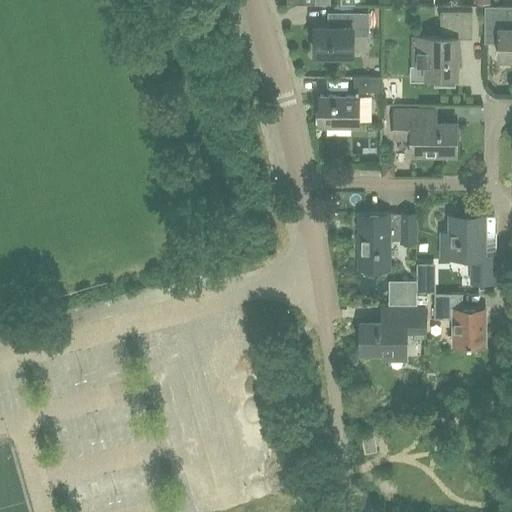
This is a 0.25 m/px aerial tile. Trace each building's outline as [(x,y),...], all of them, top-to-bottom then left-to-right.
[(484,18),(484,34),(484,43),(498,43),(498,57),(511,57),(511,6),(484,6),(484,18)] [(414,65),(426,65),(426,78),(435,78),(435,84),(454,84),(454,78),(456,78),(456,39),(472,39),(472,11),(440,11),(440,37),(414,37),(414,65)] [(368,36),(368,13),(340,13),(340,27),(314,27),(314,55),(352,56),(352,36),(368,36)] [(354,92),(381,92),(381,77),(354,77),(354,92)] [(320,123),(357,123),(357,96),(320,96),(320,123)] [(444,113),(463,112),(463,102),(444,103),(444,113)] [(455,153),(455,124),(427,124),(427,109),(394,109),(393,136),(412,136),(412,153),(455,153)] [(416,243),(416,213),(390,213),(358,213),(358,269),(390,269),(390,240),(400,240),(400,243),(416,243)] [(483,255),(482,215),(452,215),(452,233),(442,233),(442,257),(471,257),(471,282),(494,282),(494,255),(483,255)] [(396,305),(416,304),(416,281),(403,281),(403,300),(396,300),(396,305)] [(435,282),(417,282),(417,291),(435,291),(435,282)] [(485,346),(485,308),(462,308),(463,293),(434,293),(434,318),(453,318),(453,346),(485,346)] [(425,332),(425,309),(390,309),(390,324),(361,323),(361,352),(404,352),(405,332),(425,332)] [(374,431),(362,433),(365,453),(377,451),(374,431)]
